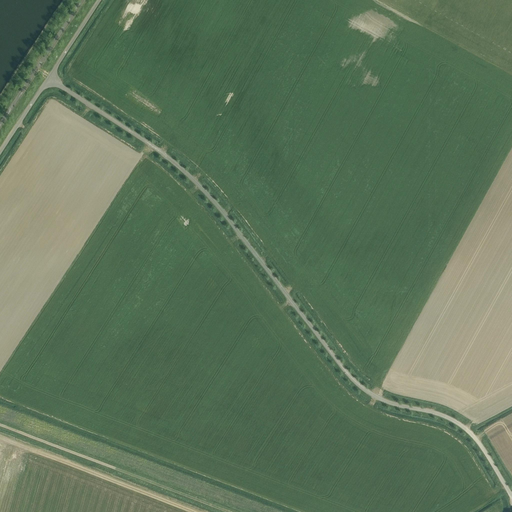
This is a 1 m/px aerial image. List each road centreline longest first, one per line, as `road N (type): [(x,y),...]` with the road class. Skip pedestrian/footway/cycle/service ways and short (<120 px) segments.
road 1 (unclassified): [(511,495),(456,421),(375,396),(351,378),(186,167),(49,78)]
road 2 (track): [(0,424),(228,511)]
